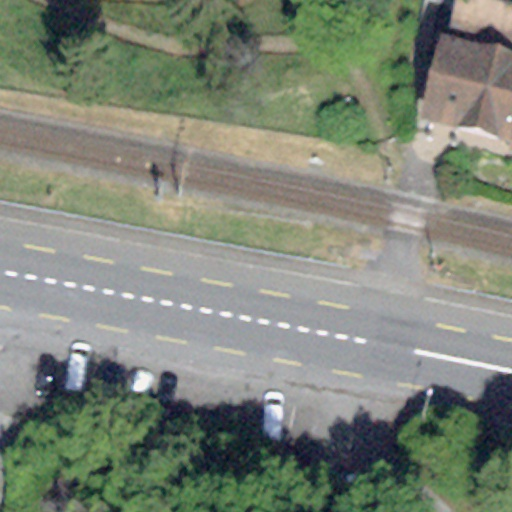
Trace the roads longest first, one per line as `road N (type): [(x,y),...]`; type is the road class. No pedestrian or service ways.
road 1 (primary): [(511,371),(0,271)]
road 2 (track): [(47,0),(174,46),(328,51),(362,81),(395,154),(420,167)]
